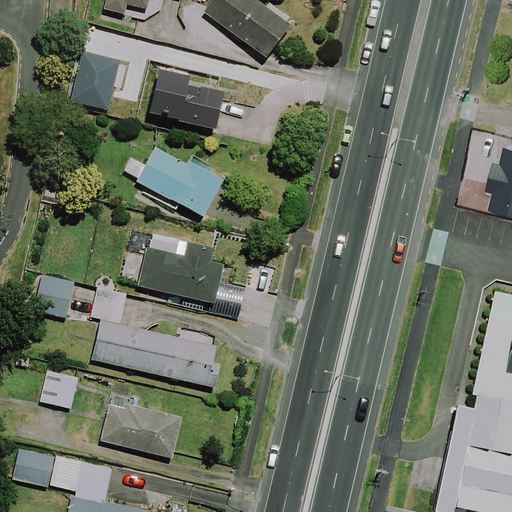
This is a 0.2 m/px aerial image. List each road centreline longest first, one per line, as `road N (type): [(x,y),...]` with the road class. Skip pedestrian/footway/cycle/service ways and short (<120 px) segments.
road 1 (trunk): [(280,511),(397,0)]
road 2 (trunk): [(425,96),(329,511)]
